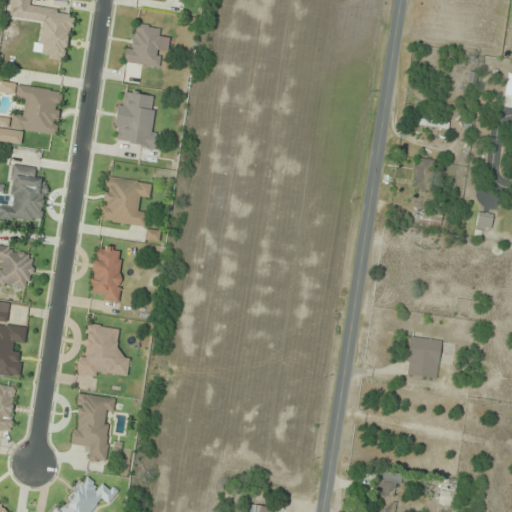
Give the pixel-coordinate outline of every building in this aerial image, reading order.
[(67,61),(74,11),(42,7),(37,47),(46,48),(45,58),(67,61)] [(160,26),(138,24),(137,35),(128,34),(124,63),(156,67),(158,49),(167,50),(169,38),(159,37),(160,26)] [(15,102),(24,103),(23,114),(13,112),(11,129),(57,135),(62,91),(17,85),(15,102)] [(113,134),(121,135),(120,145),(156,150),(159,129),(149,127),(154,96),(119,91),(113,134)] [(415,130),(448,134),(449,123),(417,119),(415,130)] [(412,189),(430,192),(434,160),(416,158),(412,189)] [(0,218),(42,223),(47,178),(36,177),(37,167),(13,164),(8,208),(0,206),(0,218)] [(149,200),(151,182),(105,176),(99,221),(145,227),(147,211),(138,210),(140,199),(149,200)] [(420,224),(440,227),(443,209),(424,205),(420,224)] [(476,227),(491,229),(493,214),(478,212),(476,227)] [(123,258),(116,258),(117,246),(94,244),(90,288),(97,289),(96,299),(119,301),(123,258)] [(0,284),(31,289),(35,259),(26,258),(27,249),(0,245),(0,284)] [(0,375),(20,378),(22,357),(14,356),(15,345),(25,346),(27,327),(6,324),(7,313),(0,311),(0,375)] [(87,353),(77,353),(77,375),(128,376),(128,356),(120,356),(121,326),(87,326),(87,353)] [(442,340),(410,336),(405,375),(437,379),(442,340)] [(0,435),(1,436),(2,428),(12,429),(17,387),(0,384),(0,435)] [(109,424),(104,424),(105,410),(113,411),(115,396),(75,393),(71,446),(88,447),(87,463),(106,464),(109,424)] [(91,511),(101,500),(108,505),(118,493),(103,482),(99,488),(84,476),(59,507),(56,505),(50,511),(91,511)] [(374,511),(394,511),(396,482),(376,481),(374,511)]
